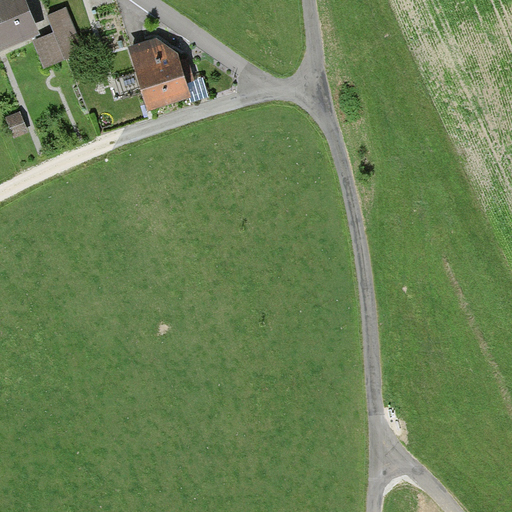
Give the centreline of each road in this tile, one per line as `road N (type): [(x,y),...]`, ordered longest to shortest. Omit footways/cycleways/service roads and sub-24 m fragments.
road 1 (residential): [(379,458),(351,201),(314,85)]
road 2 (track): [(0,189),(238,101),(261,81)]
road 3 (residential): [(142,0),(261,81),(292,90),(314,85)]
